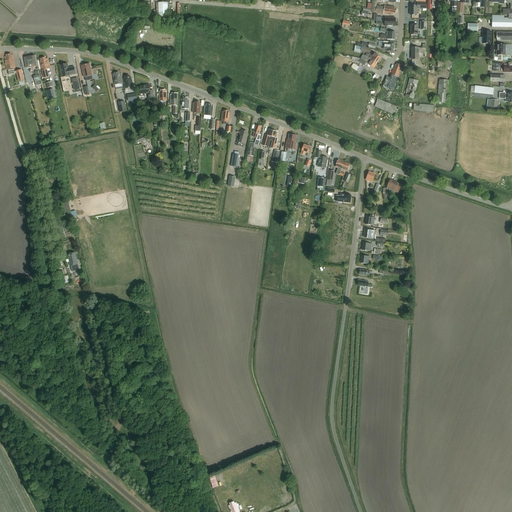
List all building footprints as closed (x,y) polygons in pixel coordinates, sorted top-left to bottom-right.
[(462,0),(462,3),(458,3),(457,13),(463,13),(464,3),(465,3),(465,0),(462,0)] [(157,14),(169,14),(168,1),(156,2),(157,14)] [(426,3),(417,3),(417,6),(410,5),(410,15),(416,15),(416,16),(419,13),(417,11),(417,8),(426,9),(426,3)] [(363,7),(363,11),(371,12),(384,14),(384,13),(394,15),(394,13),(396,14),(396,9),(395,9),(395,7),(385,6),(385,7),(384,8),(377,7),(377,6),(372,5),(372,4),(368,4),(367,8),(363,7)] [(504,16),(492,16),(492,27),(511,27),(511,19),(508,19),(508,18),(504,18),(504,16)] [(395,40),(395,32),(387,31),(387,36),(386,36),(386,35),(381,34),(380,38),(382,38),(382,39),(387,39),(395,40)] [(483,44),(491,44),(492,32),(483,31),(483,44)] [(497,33),(497,37),(501,37),(501,40),(506,40),(511,40),(511,32),(497,33)] [(391,44),(391,42),(379,41),(378,47),(383,47),(383,49),(386,49),(386,51),(394,52),(395,44),(391,44)] [(496,44),(496,55),(505,55),(506,44),(497,44),(496,44)] [(355,46),(354,49),(360,51),(360,52),(370,54),(371,49),(367,48),(362,47),(361,47),(355,46)] [(427,52),(427,48),(423,48),(412,48),(412,60),(418,60),(418,52),(427,52)] [(371,59),(377,63),(381,58),(375,53),(372,56),(369,55),(368,57),(371,59)] [(364,66),(366,63),(374,68),(377,63),(371,59),(368,57),(363,54),(361,59),(359,62),(364,66)] [(7,57),(5,57),(7,70),(8,70),(9,75),(12,74),(11,72),(14,72),(14,69),(15,69),(13,56),(11,56),(11,55),(7,56),(7,57)] [(27,69),(37,67),(35,56),(25,58),(27,69)] [(46,60),(46,58),(41,59),(41,61),(40,62),(44,79),(49,77),(47,70),(50,69),(48,59),(46,60)] [(452,68),(452,61),(438,60),(438,67),(452,68)] [(60,66),(63,78),(70,76),(76,75),(74,67),(69,69),(68,64),(60,66)] [(85,77),(86,81),(93,80),(92,76),(90,64),(83,66),(84,67),(82,68),(84,78),(85,77)] [(351,68),(350,71),(360,75),(360,74),(359,73),(363,68),(358,64),(357,66),(353,64),(351,67),(351,68)] [(387,77),(383,86),(393,90),(398,77),(401,70),(400,70),(401,66),(397,64),(396,66),(395,65),(390,78),(387,77)] [(21,70),(16,71),(17,74),(20,85),(25,84),(21,70)] [(115,85),(122,84),(121,74),(119,74),(119,73),(115,73),(115,75),(113,75),(115,85)] [(125,88),(133,87),(132,77),(130,77),(130,76),(125,77),(125,78),(124,78),(125,88)] [(414,99),(418,81),(409,78),(405,97),(414,99)] [(447,103),(449,80),(439,79),(437,102),(447,103)] [(141,94),(139,94),(140,97),(145,96),(145,93),(148,93),(149,98),(154,98),(153,92),(150,92),(150,86),(140,86),(141,94)] [(475,86),(474,93),(493,95),(493,94),(494,88),(487,87),(475,86)] [(53,89),(46,91),(47,99),(55,98),(53,89)] [(164,103),(167,103),(167,91),(165,91),(165,90),(161,90),(161,92),(159,92),(160,101),(164,101),(164,103)] [(505,98),(507,98),(507,103),(511,102),(511,93),(508,94),(506,94),(506,93),(500,92),(499,98),(505,99),(505,98)] [(378,99),(375,107),(396,116),(399,108),(400,107),(389,102),(388,103),(378,99)] [(487,104),(487,109),(497,110),(498,100),(491,100),(491,104),(487,104)] [(433,113),(434,106),(414,103),(413,111),(433,113)] [(204,115),(211,116),(212,116),(213,106),(211,106),(211,105),(207,104),(207,105),(205,105),(204,115)] [(229,112),(229,111),(224,110),(224,112),(223,112),(221,121),(223,122),(223,124),(226,124),(227,122),(229,122),(230,113),(229,112)] [(254,132),(253,137),(256,138),(254,144),(259,145),(261,139),(260,139),(261,134),(259,134),(260,131),(260,130),(261,127),(256,126),(255,129),(254,132)] [(266,135),(263,145),(266,146),(266,148),(268,148),(271,140),(274,131),(269,130),(267,135),(266,135)] [(244,148),(248,134),(247,134),(247,132),(243,131),(242,132),(241,132),(236,146),(244,148)] [(136,144),(146,139),(144,134),(141,136),(140,135),(137,137),(137,138),(134,140),(136,144)] [(295,150),(297,144),(295,144),(297,136),(289,134),(288,140),(287,140),(285,148),(295,150)] [(309,153),(311,147),(304,144),(302,150),(302,151),(301,154),(304,155),(306,152),(309,153)] [(252,162),(253,156),(254,148),(249,147),(247,155),(246,161),(252,162)] [(318,167),(326,168),(327,157),(321,157),(322,151),(316,151),(315,157),(319,158),(318,167)] [(341,169),(344,162),(338,160),(335,167),(338,168),(336,174),(339,175),(339,174),(340,172),(341,169)] [(347,172),(350,164),(344,162),(341,169),(347,172)] [(366,180),(372,182),(375,174),(369,172),(366,180)] [(318,178),(317,190),(324,191),(326,179),(318,178)] [(393,190),(396,182),(390,180),(386,188),(393,190)] [(399,193),(402,185),(396,182),(393,190),(399,193)] [(351,195),(343,194),(340,194),(340,197),(336,196),(335,201),(350,203),(351,195)] [(61,205),(66,220),(73,218),(68,203),(61,205)] [(340,214),(350,216),(351,208),(342,206),(340,214)] [(377,223),(374,223),(374,218),(367,217),(366,224),(374,225),(374,228),(376,228),(377,223)] [(349,228),(349,220),(339,220),(338,228),(349,228)] [(376,231),(373,230),(365,229),(364,237),(375,238),(376,231)] [(363,242),(363,250),(370,251),(371,243),(363,242)] [(67,255),(70,266),(71,266),(78,264),(75,252),(67,255)] [(368,265),(369,260),(369,257),(362,256),(361,264),(368,265)] [(64,283),(71,282),(67,267),(60,269),(64,283)] [(240,511),(237,502),(235,503),(234,502),(230,503),(230,505),(229,505),(231,511),(240,511)]
